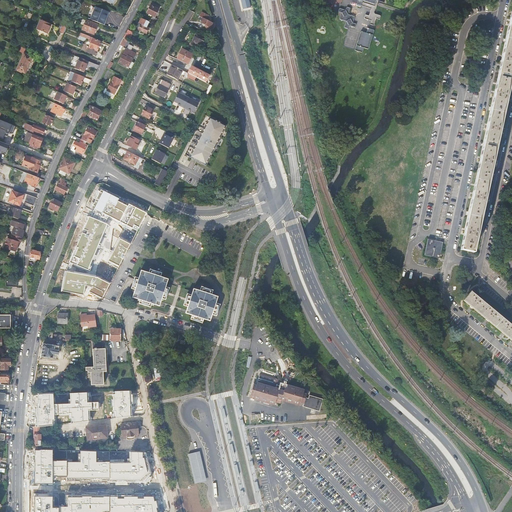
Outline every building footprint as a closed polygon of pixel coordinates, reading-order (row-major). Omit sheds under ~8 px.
[(249,0),(240,0),(243,9),(251,7),(249,0)] [(376,10),(379,1),(379,0),(353,0),(352,4),(361,7),(362,5),(363,2),(369,4),(368,7),(372,9),(370,15),(366,14),(365,17),(365,18),(371,20),(370,24),(374,25),(377,18),(380,19),(381,16),(381,15),(374,13),(375,9),(376,10)] [(152,15),(150,20),(156,23),(158,19),(154,17),(159,7),(152,3),(147,13),(152,15)] [(350,14),(352,7),(349,6),(348,7),(347,7),(346,9),(343,8),(341,8),(340,8),(339,11),(342,12),(340,17),(340,19),(341,19),(346,21),(345,27),(345,28),(349,29),(350,25),(355,27),(356,27),(357,23),(354,22),(355,17),(355,16),(350,14)] [(99,9),(94,21),(107,27),(112,14),(99,9)] [(511,71),(511,10),(461,249),(474,252),(511,71)] [(202,12),(199,16),(203,18),(200,22),(206,25),(204,28),(212,32),(215,25),(214,22),(213,23),(208,21),(210,19),(209,16),(202,12)] [(141,18),(139,23),(141,24),(139,29),(146,33),(149,28),(146,27),(149,22),(141,18)] [(40,20),(37,29),(47,34),(51,24),(40,20)] [(86,21),(82,30),(93,34),(97,25),(86,21)] [(374,30),(370,28),(368,33),(363,31),(362,31),(361,32),(355,50),(362,52),(363,52),(363,51),(364,48),(368,49),(369,49),(369,48),(375,31),(375,30),(374,30)] [(197,33),(192,43),(201,48),(206,38),(197,33)] [(94,57),(101,60),(103,57),(96,54),(101,42),(92,39),(87,51),(96,54),(94,57)] [(128,67),(131,62),(135,53),(126,48),(119,62),(128,67)] [(194,52),(187,48),(187,49),(184,48),(183,50),(182,49),(177,59),(188,64),(194,52)] [(24,53),(17,69),(25,73),(32,56),(24,53)] [(74,68),(84,72),(87,64),(86,63),(87,61),(80,57),(79,60),(78,60),(74,68)] [(183,70),(172,65),(167,75),(178,80),(183,70)] [(191,66),(188,73),(189,74),(196,77),(206,82),(209,75),(191,66)] [(70,81),(80,85),(83,77),(74,73),(70,81)] [(114,77),(105,93),(109,95),(111,92),(114,94),(121,80),(114,77)] [(171,84),(162,80),(155,93),(165,98),(169,89),(168,89),(171,84)] [(63,90),(72,94),(76,86),(66,82),(63,90)] [(58,101),(65,105),(69,97),(62,93),(58,101)] [(194,112),(199,103),(178,93),(174,101),(178,103),(180,105),(180,106),(188,110),(188,109),(191,110),(194,112)] [(62,116),(65,108),(55,103),(51,111),(62,116)] [(90,106),(88,109),(91,111),(89,116),(97,120),(101,111),(90,106)] [(146,106),(141,115),(149,119),(154,110),(146,106)] [(46,115),(43,122),(50,125),(53,119),(46,115)] [(210,117),(200,138),(190,157),(206,165),(226,126),(210,117)] [(13,136),(16,127),(0,119),(0,136),(6,140),(9,134),(13,136)] [(138,121),(133,130),(141,134),(145,126),(138,121)] [(26,125),(24,128),(36,133),(36,132),(42,134),(44,130),(33,125),(32,127),(26,125)] [(88,127),(82,139),(86,142),(90,144),(97,131),(88,127)] [(162,129),(160,133),(163,134),(159,143),(170,147),(175,134),(162,129)] [(27,132),(23,141),(31,144),(30,146),(34,147),(34,146),(39,148),(42,139),(27,132)] [(136,139),(131,136),(127,145),(136,150),(138,145),(139,146),(141,141),(136,139)] [(82,139),(81,139),(80,142),(81,142),(80,144),(79,144),(75,142),(73,146),(77,147),(76,151),(82,154),(87,145),(85,144),(86,142),(82,139)] [(7,152),(10,145),(0,140),(0,151),(1,150),(7,152)] [(128,151),(120,147),(116,155),(124,159),(126,160),(125,161),(128,163),(129,161),(135,165),(134,166),(138,168),(143,159),(139,157),(128,151)] [(161,164),(166,154),(157,149),(152,159),(161,164)] [(39,165),(41,162),(36,159),(33,158),(27,156),(27,157),(23,165),(23,166),(29,169),(37,173),(40,168),(38,167),(39,165)] [(75,164),(65,158),(59,169),(61,170),(60,172),(59,172),(59,173),(66,177),(66,176),(66,175),(67,173),(69,175),(75,164)] [(168,172),(163,169),(158,179),(163,181),(168,172)] [(35,188),(39,178),(29,174),(28,179),(25,178),(24,183),(35,188)] [(64,183),(66,180),(61,178),(56,190),(65,194),(68,187),(66,186),(67,184),(64,183)] [(12,191),(9,201),(19,205),(23,195),(12,191)] [(107,195),(103,204),(119,212),(123,204),(107,195)] [(53,199),(49,207),(57,211),(61,203),(53,199)] [(12,207),(9,216),(19,219),(22,210),(12,207)] [(125,231),(110,224),(110,223),(105,221),(94,215),(96,211),(91,209),(88,216),(84,214),(82,219),(84,220),(82,223),(88,226),(87,229),(88,230),(110,241),(118,245),(125,231)] [(137,209),(134,215),(140,219),(144,212),(137,209)] [(137,225),(140,219),(134,215),(130,222),(137,225)] [(12,220),(10,225),(14,227),(22,229),(24,224),(12,220)] [(87,229),(81,226),(79,231),(78,231),(75,238),(83,242),(88,230),(87,229)] [(22,238),(24,230),(22,229),(14,227),(12,234),(22,238)] [(22,238),(12,234),(10,239),(9,239),(6,248),(15,251),(17,245),(16,245),(17,242),(20,243),(22,238)] [(428,238),(425,255),(440,258),(444,242),(428,238)] [(73,258),(82,262),(87,254),(78,249),(73,258)] [(35,251),(31,250),(29,260),(35,261),(35,258),(40,259),(41,255),(42,255),(42,253),(41,253),(35,251)] [(166,299),(168,293),(169,288),(166,287),(168,279),(161,277),(162,273),(150,269),(149,273),(141,270),(139,278),(135,277),(131,288),(135,290),(132,297),(140,300),(139,303),(151,307),(152,303),(159,306),(162,298),(166,299)] [(82,278),(68,271),(64,279),(74,284),(77,286),(82,278)] [(79,289),(83,291),(86,293),(88,289),(86,288),(87,286),(88,286),(91,281),(85,278),(84,280),(80,288),(79,289)] [(18,280),(6,279),(6,286),(17,287),(18,280)] [(107,290),(103,288),(103,287),(99,284),(94,293),(103,297),(107,290)] [(187,294),(185,301),(183,305),(187,306),(188,307),(186,313),(192,315),(191,318),(192,319),(193,320),(194,320),(195,321),(197,321),(198,322),(199,322),(200,322),(201,322),(203,322),(204,319),(210,321),(212,314),(215,316),(216,314),(217,313),(217,312),(218,311),(218,310),(219,309),(219,308),(219,306),(219,305),(219,304),(216,303),(218,296),(212,294),(213,291),(212,291),(210,290),(209,289),(208,289),(207,288),(206,288),(205,288),(203,288),(202,288),(201,288),(200,291),(194,289),(191,295),(187,294)] [(511,324),(471,291),(464,300),(467,303),(485,318),(505,334),(511,340),(511,324)] [(58,314),(58,323),(67,323),(67,314),(58,314)] [(87,314),(80,315),(82,330),(88,329),(88,327),(96,326),(94,315),(87,316),(87,314)] [(0,328),(13,328),(13,316),(0,315),(0,328)] [(110,329),(110,335),(110,341),(121,341),(121,329),(110,329)] [(105,341),(101,341),(92,341),(93,349),(94,349),(94,367),(85,367),(86,371),(88,371),(88,373),(90,372),(91,372),(92,385),(103,385),(102,372),(106,372),(106,364),(105,364),(104,349),(105,349),(105,344),(105,341)] [(59,346),(43,344),(41,356),(53,358),(54,355),(56,355),(56,354),(58,354),(59,351),(59,346)] [(0,359),(1,359),(1,368),(1,370),(8,369),(8,365),(11,365),(11,361),(16,361),(17,356),(0,356),(0,359)] [(0,384),(2,384),(2,382),(8,382),(8,379),(9,379),(9,374),(1,374),(0,374),(0,384)] [(304,390),(286,384),(285,389),(283,389),(283,386),(281,385),(281,384),(277,383),(273,382),(275,378),(260,374),(256,385),(253,385),(249,397),(275,405),(276,402),(281,403),(281,400),(300,405),(301,402),(304,403),(303,406),(320,411),(323,399),(309,395),(308,398),(306,397),(307,394),(303,393),(304,390)] [(159,392),(160,399),(180,396),(179,388),(159,392)] [(131,395),(130,391),(115,391),(115,394),(113,394),(116,418),(134,416),(133,407),(132,407),(132,404),(133,404),(132,394),(131,395)] [(53,394),(38,395),(38,400),(40,400),(40,408),(37,408),(35,427),(41,427),(54,425),(54,415),(71,414),(71,423),(92,421),(91,410),(100,409),(99,401),(89,402),(88,392),(70,393),(70,403),(53,404),(53,394)] [(133,435),(139,435),(137,422),(121,424),(122,436),(127,436),(128,436),(133,436),(133,435)] [(106,425),(86,428),(87,440),(93,439),(93,440),(102,439),(102,438),(107,438),(106,425)] [(152,476),(147,453),(131,452),(130,463),(109,463),(109,462),(96,462),(96,451),(80,451),(80,462),(67,462),(67,460),(56,461),(53,461),(53,450),(52,450),(42,449),(39,450),(35,450),(34,471),(34,472),(34,484),(44,484),(53,484),(53,477),(57,477),(67,477),(72,477),(72,478),(111,479),(111,480),(147,481),(152,476)] [(200,451),(196,452),(202,479),(196,481),(196,483),(206,480),(200,451)] [(202,479),(196,452),(189,453),(196,481),(202,479)] [(104,511),(106,511),(158,511),(156,497),(110,495),(110,494),(66,495),(66,503),(67,503),(67,507),(66,507),(59,507),(59,508),(53,508),(53,494),(49,494),(49,497),(34,497),(34,511),(104,511)]
